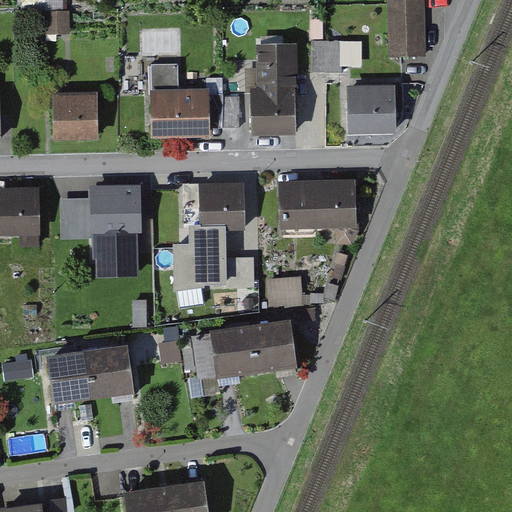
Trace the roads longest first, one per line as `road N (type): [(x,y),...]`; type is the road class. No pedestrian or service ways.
road 1 (residential): [(0,166),(369,158),(402,168)]
road 2 (residential): [(286,451),(402,168)]
road 3 (residential): [(286,451),(241,444),(0,478)]
road 4 (residential): [(402,168),(471,0)]
